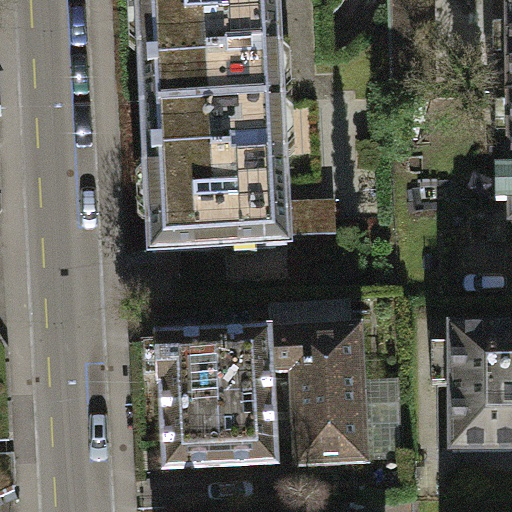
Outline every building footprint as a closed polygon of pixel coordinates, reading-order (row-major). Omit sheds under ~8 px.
[(142,0),(146,105),(276,100),(272,0),(142,0)] [(420,0),(379,0),(381,99),(422,98),(420,0)] [(511,97),(510,97),(511,173),(496,173),(496,203),(511,203),(511,225),(511,224),(511,97)] [(282,246),(276,100),(146,105),(152,251),(282,246)] [(357,329),(267,333),(268,373),(295,372),(298,462),(312,461),(312,469),(340,468),(340,459),(359,459),(360,404),(357,329)] [(511,329),(443,330),(444,451),(511,450),(511,329)] [(271,468),(268,373),(267,333),(158,336),(162,471),(271,468)] [(393,403),(360,404),(359,459),(395,457),(393,403)]
